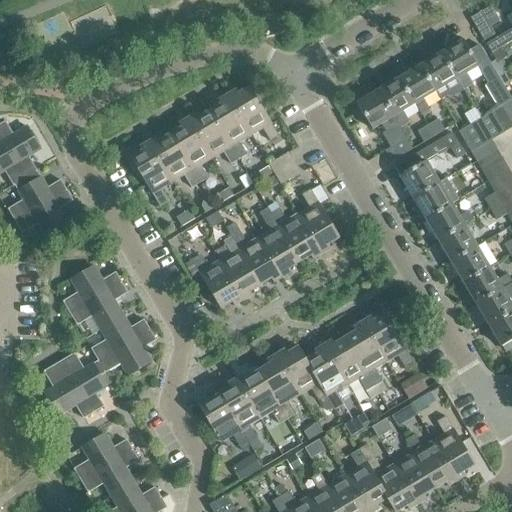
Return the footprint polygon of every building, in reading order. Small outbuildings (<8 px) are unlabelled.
[(470,18),(478,32),(491,53),(502,47),(502,48),(511,41),(511,4),(509,6),(511,10),(511,11),(511,12),(511,28),(497,38),(480,11),(470,18)] [(464,90),(473,84),(467,74),(479,66),(463,41),(462,41),(460,38),(448,45),(450,48),(442,53),(457,79),(463,89),(464,90)] [(498,78),(509,72),(502,60),(508,57),(502,48),(502,47),(491,53),(496,60),(490,64),(498,78)] [(463,89),(457,79),(442,53),(440,50),(427,57),(429,61),(421,66),(436,92),(440,99),(447,95),(451,96),(463,89)] [(415,104),(419,111),(427,106),(423,99),(436,92),(421,66),(419,62),(406,70),(408,73),(400,78),(415,104)] [(501,106),(511,100),(503,86),(498,78),(490,64),(479,70),(501,106)] [(503,86),(511,80),(511,76),(509,72),(498,78),(503,86)] [(400,78),(379,91),(394,117),(400,128),(409,123),(402,112),(415,104),(400,78)] [(227,96),(250,135),(262,128),(270,142),(279,136),(249,88),(238,94),(236,91),(227,96)] [(394,117),(379,91),(356,104),(357,105),(352,108),(360,122),(365,119),(372,130),(381,125),(393,146),(385,151),(391,162),(413,149),(400,128),(394,117)] [(210,111),(239,160),(247,155),(239,142),(250,135),(227,96),(218,101),(220,105),(210,111)] [(511,124),(511,102),(511,100),(501,106),(511,124)] [(511,124),(501,106),(492,112),(503,133),(511,127),(511,124)] [(188,119),(211,158),(222,151),(231,165),(239,160),(210,111),(199,118),(197,114),(188,119)] [(482,146),(491,140),(503,133),(492,112),(480,118),(469,125),(482,146)] [(181,128),(170,135),(200,184),(208,179),(200,165),(211,158),(188,119),(179,125),(181,128)] [(434,137),(445,131),(438,120),(428,126),(434,137)] [(5,122),(0,125),(0,136),(26,180),(38,173),(28,157),(41,150),(27,127),(13,136),(5,122)] [(470,153),(482,146),(469,125),(458,132),(470,153)] [(424,143),(434,137),(428,126),(417,132),(424,143)] [(400,177),(412,198),(438,183),(426,163),(458,144),(451,133),(394,167),(400,177)] [(149,143),(172,182),(183,175),(191,189),(200,184),(170,135),(160,141),(158,137),(149,143)] [(0,174),(5,172),(14,187),(15,186),(26,180),(0,136),(0,174)] [(496,150),(491,140),(482,146),(470,153),(476,162),(496,150)] [(131,158),(160,207),(169,202),(161,188),(172,182),(149,143),(140,148),(142,152),(131,158)] [(502,160),(496,150),(476,162),(482,172),(502,160)] [(276,174),(295,163),(289,153),(270,164),(276,174)] [(508,169),(502,160),(482,172),(488,182),(508,169)] [(282,185),(301,174),(295,163),(276,174),(282,185)] [(465,181),(476,175),(470,164),(459,171),(465,181)] [(511,180),(511,175),(508,169),(488,182),(494,191),(511,180)] [(38,173),(26,180),(15,186),(23,201),(8,210),(14,221),(67,191),(61,181),(47,189),(38,173)] [(511,193),(511,180),(494,191),(494,193),(499,201),(511,193)] [(438,183),(412,198),(425,219),(451,204),(438,183)] [(319,204),(327,199),(320,187),(311,192),(310,190),(302,195),(310,209),(298,216),(322,255),(331,249),(328,246),(339,239),(319,204)] [(59,209),(73,201),(67,191),(14,221),(22,234),(37,224),(45,237),(68,223),(59,209)] [(501,203),(499,201),(494,193),(484,199),(490,210),(501,203)] [(511,206),(511,193),(499,201),(501,203),(505,211),(511,206)] [(496,220),(501,217),(507,214),(505,211),(501,203),(490,210),(496,220)] [(458,217),(451,204),(425,219),(437,240),(463,225),(464,225),(472,220),(467,211),(458,217)] [(271,232),(259,239),(282,278),(291,273),(289,269),(300,263),(271,214),(268,209),(259,213),(271,232)] [(279,209),(271,214),(300,263),(310,256),(313,260),(322,255),(298,216),(287,223),(279,209)] [(217,213),(206,219),(211,229),(222,222),(217,213)] [(232,237),(261,286),(271,280),(273,284),(282,278),(259,239),(248,246),(234,223),(227,228),(232,237)] [(463,225),(437,240),(450,261),(476,246),(464,225),(463,225)] [(221,262),(243,302),(252,296),(250,292),(261,286),(232,237),(224,241),(233,255),(221,262)] [(510,255),(511,253),(511,239),(503,245),(510,255)] [(488,267),(476,246),(450,261),(462,282),(488,267)] [(232,303),(234,307),(243,302),(221,262),(209,269),(201,255),(184,265),(192,279),(200,275),(221,310),(232,303)] [(102,281),(93,267),(71,281),(78,293),(63,302),(70,314),(121,283),(115,273),(102,281)] [(462,282),(475,303),(501,288),(502,289),(511,283),(507,274),(497,281),(488,267),(462,282)] [(92,317),(101,332),(113,325),(109,319),(120,312),(114,301),(127,293),(121,283),(70,314),(77,326),(92,317)] [(511,284),(511,283),(502,289),(501,288),(475,303),(487,324),(511,309),(511,284)] [(511,309),(487,324),(501,347),(502,346),(505,351),(511,347),(511,309)] [(113,325),(101,332),(107,340),(91,350),(98,362),(150,331),(144,321),(130,329),(120,312),(109,319),(113,325)] [(413,364),(385,315),(373,321),(371,317),(362,323),(385,362),(396,355),(405,369),(413,364)] [(374,387),(382,382),(374,369),(385,362),(362,323),(353,328),(355,332),(345,338),(374,387)] [(150,331),(98,362),(105,373),(121,364),(128,376),(151,363),(142,349),(156,341),(150,331)] [(374,387),(345,338),(334,344),(332,341),(323,346),(346,385),(357,378),(366,392),(374,387)] [(334,411),(343,406),(335,392),(346,385),(323,346),(314,351),(316,355),(306,361),(327,396),(326,397),(333,408),(334,411)] [(306,361),(298,347),(287,354),(285,350),(276,356),(299,395),(310,388),(318,402),(320,401),(327,412),(333,408),(326,397),(327,396),(306,361)] [(84,370),(74,354),(63,361),(94,413),(104,407),(96,394),(106,387),(100,376),(105,373),(98,362),(84,370)] [(287,420),(296,415),(287,402),(299,395),(276,356),(267,361),(269,365),(258,371),(287,420)] [(75,406),(83,419),(94,413),(63,361),(44,372),(53,388),(45,393),(44,394),(58,416),(75,406)] [(287,420),(258,371),(248,378),(245,374),(236,379),(260,418),(271,411),(284,432),(292,427),(287,420)] [(44,372),(35,377),(45,393),(53,388),(44,372)] [(255,454),(263,449),(248,425),(260,418),(236,379),(227,384),(230,388),(219,395),(248,444),(255,454)] [(416,395),(408,380),(400,385),(409,399),(413,397),(416,395)] [(232,435),(240,449),(248,444),(219,395),(208,401),(206,397),(197,403),(220,442),(232,435)] [(369,423),(363,414),(344,425),(351,437),(366,427),(369,423)] [(434,443),(457,482),(466,476),(463,473),(475,466),(446,417),(437,422),(445,436),(434,443)] [(378,439),(392,430),(386,419),(372,428),(378,439)] [(89,460),(74,470),(81,482),(132,451),(126,440),(113,448),(105,434),(82,448),(89,460)] [(446,483),(448,487),(457,482),(434,443),(422,450),(414,436),(406,441),(414,455),(435,490),(446,483)] [(308,461),(322,453),(316,442),(302,451),(308,461)] [(394,466),(383,473),(367,446),(359,450),(367,464),(388,499),(387,500),(394,511),(397,511),(406,507),(409,511),(418,505),(394,466)] [(347,476),(368,511),(374,511),(379,509),(377,506),(387,500),(388,499),(367,464),(359,450),(350,455),(358,469),(347,476)] [(120,486),(131,479),(125,469),(138,461),(132,451),(81,482),(88,493),(104,484),(112,499),(124,492),(120,486)] [(256,455),(234,466),(240,479),(262,468),(256,455)] [(414,455),(394,466),(418,505),(427,500),(424,496),(435,490),(414,455)] [(315,511),(341,511),(327,488),(319,474),(311,479),(319,493),(308,499),(315,511)] [(368,511),(347,476),(327,488),(341,511),(368,511)] [(141,496),(131,479),(120,486),(124,492),(112,499),(118,508),(110,511),(137,511),(161,498),(155,488),(141,496)] [(288,511),(315,511),(308,499),(297,506),(288,492),(280,497),(288,511)] [(226,496),(209,506),(212,511),(225,511),(233,508),(226,496)] [(288,511),(280,497),(272,502),(277,511),(288,511)] [(160,511),(167,508),(161,498),(137,511),(160,511)]
